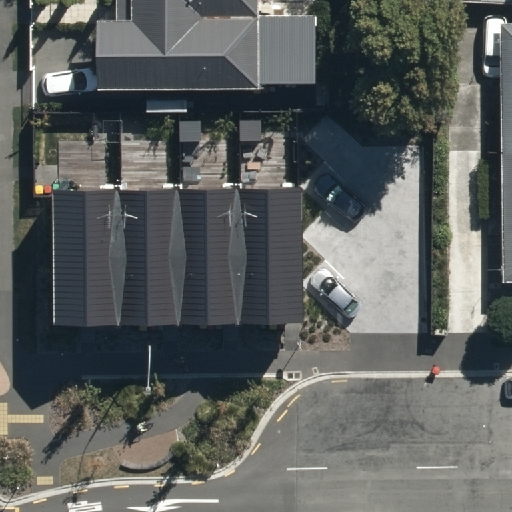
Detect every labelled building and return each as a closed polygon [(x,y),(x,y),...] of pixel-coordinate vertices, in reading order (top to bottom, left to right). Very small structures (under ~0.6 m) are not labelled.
[(114,0),(115,11),(97,11),(97,80),(318,80),(318,10),(258,10),(257,0),(114,0)] [(511,17),(498,18),(500,277),(511,276),(511,17)] [(435,108),(351,107),(350,191),(434,192),(435,108)] [(238,182),(176,183),(178,321),(239,320),(238,182)] [(300,182),(238,182),(239,320),(301,319),(300,182)] [(114,183),(53,184),(54,322),(116,321),(114,183)] [(176,183),(114,183),(116,321),(178,321),(176,183)]
